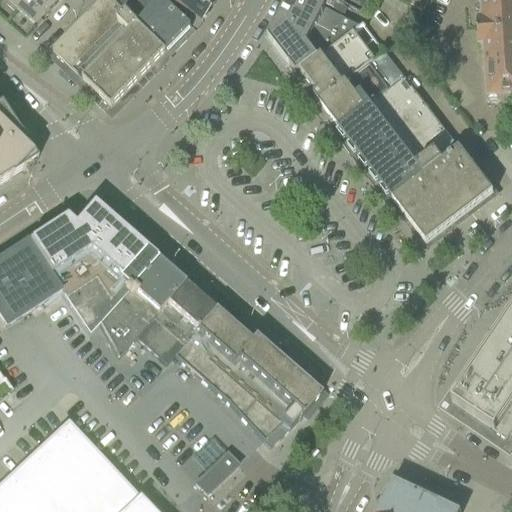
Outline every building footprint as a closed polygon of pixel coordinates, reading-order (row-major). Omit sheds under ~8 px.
[(2,0),(17,13),(28,0),(2,0)] [(28,0),(17,13),(33,27),(57,0),(59,0),(62,2),(64,0),(28,0)] [(166,57),(109,0),(102,0),(49,54),(111,113),(166,57)] [(109,0),(166,57),(191,32),(163,4),(158,0),(109,0)] [(163,0),(166,4),(184,15),(201,26),(210,12),(217,0),(163,0)] [(289,69),(297,78),(359,31),(300,0),(289,0),(272,32),(273,33),(270,37),(271,46),(275,50),(274,51),(275,52),(276,52),(288,68),(289,69)] [(343,0),(309,0),(343,18),(347,12),(338,7),(340,4),(341,4),(343,0)] [(411,4),(410,7),(419,11),(424,2),(420,0),(416,0),(414,5),(411,4)] [(511,0),(479,0),(481,25),(476,25),(477,33),(478,53),(483,53),(487,105),(511,103),(511,0)] [(359,31),(297,78),(298,81),(308,93),(312,90),(317,96),(316,96),(316,97),(315,97),(315,98),(314,99),(314,100),(314,101),(315,102),(315,103),(318,107),(384,56),(372,40),(362,28),(359,31)] [(318,107),(338,132),(403,82),(384,56),(318,107)] [(338,132),(392,204),(459,154),(403,82),(338,132)] [(0,188),(22,174),(35,166),(0,112),(0,188)] [(459,154),(392,204),(426,249),(492,198),(459,154)] [(58,296),(88,342),(98,330),(117,364),(135,344),(181,289),(91,210),(73,231),(64,223),(27,247),(28,248),(59,296),(58,296)] [(0,323),(5,331),(58,296),(59,296),(28,248),(11,259),(10,257),(0,264),(0,323)] [(210,314),(181,289),(135,344),(165,370),(173,361),(210,314)] [(248,346),(210,314),(173,361),(208,393),(248,346)] [(511,315),(492,345),(494,346),(484,362),(487,365),(478,378),(475,375),(453,409),(506,444),(511,434),(511,315)] [(219,402),(222,402),(221,402),(222,402),(222,405),(268,453),(286,435),(298,421),(299,422),(318,399),(252,341),(248,346),(208,393),(219,402)] [(0,511),(145,511),(74,435),(68,429),(69,429),(66,426),(65,427),(0,488),(0,511)] [(194,488),(205,500),(236,470),(226,458),(194,488)] [(388,493),(378,511),(448,511),(399,489),(388,493)]
